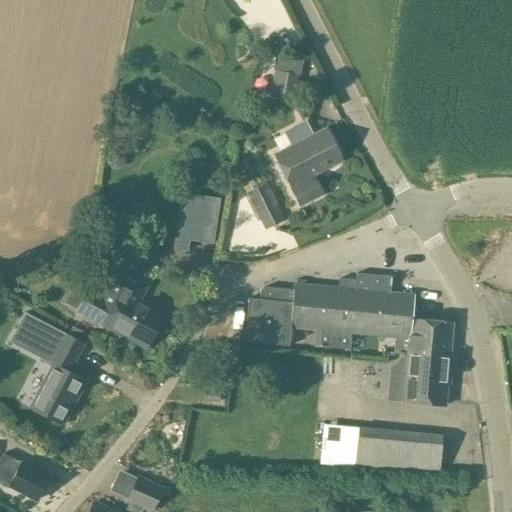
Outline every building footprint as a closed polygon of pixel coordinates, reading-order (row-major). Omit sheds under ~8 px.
[(298,75),(275,71),(273,83),(296,88),(298,75)] [(342,162),(325,128),(313,135),(306,121),(284,133),(284,134),(291,146),(280,152),(272,155),(299,207),(323,195),(314,177),(342,162)] [(284,221),(266,184),(246,193),(265,230),(284,221)] [(212,243),(218,200),(194,196),(189,228),(178,227),(175,248),(186,250),(188,239),(212,243)] [(74,284),(65,303),(78,310),(77,313),(146,347),(161,317),(137,305),(147,286),(115,270),(102,297),(88,290),(88,291),(74,284)] [(408,351),(410,335),(412,319),(414,295),(389,293),(391,277),(356,273),(356,280),(339,279),(338,287),(293,283),(293,289),(265,286),(261,288),(259,291),(258,298),(247,297),(242,341),(287,345),(289,329),(321,332),(319,347),(349,350),(351,334),(395,339),(393,354),(399,355),(400,350),(408,351)] [(410,335),(408,354),(449,357),(453,323),(412,319),(410,335)] [(76,357),(83,344),(63,333),(56,346),(54,345),(45,361),(47,362),(41,373),(47,376),(39,392),(28,386),(20,401),(31,407),(30,409),(62,426),(85,382),(68,373),(76,357)] [(446,387),(449,357),(408,354),(404,400),(445,404),(446,387)] [(220,397),(211,396),(210,405),(219,406),(220,397)] [(442,435),(358,427),(355,468),(438,476),(442,435)] [(48,477),(21,463),(2,454),(0,458),(0,482),(36,501),(48,477)] [(126,511),(115,511),(94,503),(89,511),(139,511),(141,508),(149,511),(150,511),(162,489),(138,478),(127,501),(131,503),(126,511)]
